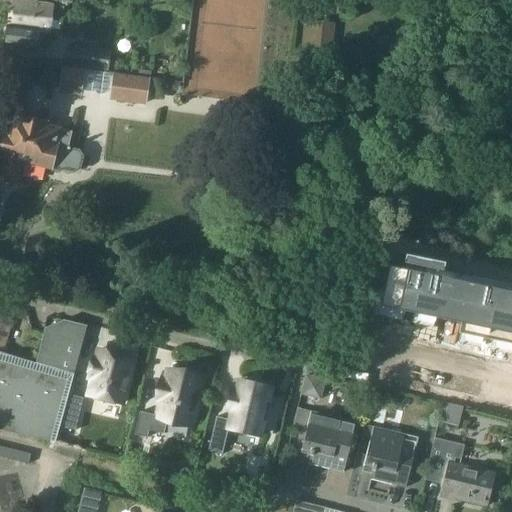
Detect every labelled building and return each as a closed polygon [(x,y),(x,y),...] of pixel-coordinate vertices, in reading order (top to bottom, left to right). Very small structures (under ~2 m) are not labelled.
[(12,0),(12,2),(6,45),(38,49),(40,30),(50,32),(52,16),(62,18),(64,8),(53,7),(52,7),(38,5),(39,1),(38,0),(12,0)] [(333,52),(337,24),(311,21),(308,48),(333,52)] [(110,70),(113,52),(76,46),(74,64),(110,70)] [(59,93),(81,96),(85,70),(63,66),(59,93)] [(289,70),(272,68),(270,86),(287,88),(289,70)] [(110,100),(146,105),(150,79),(114,73),(110,100)] [(21,121),(11,119),(3,156),(6,157),(1,180),(17,184),(21,163),(24,164),(24,161),(74,173),(80,168),(82,158),(78,151),(68,149),(72,133),(46,127),(47,125),(22,120),(21,121)] [(381,307),(375,333),(511,362),(511,292),(470,284),(454,281),(442,278),(445,264),(392,253),(389,267),(381,307)] [(0,348),(2,349),(14,313),(14,312),(0,307),(0,348)] [(45,328),(36,364),(73,375),(80,345),(85,328),(64,322),(45,328)] [(132,357),(99,350),(97,360),(93,359),(88,378),(93,379),(88,396),(122,404),(132,357)] [(68,395),(73,375),(36,364),(0,353),(0,430),(55,444),(60,427),(68,395)] [(202,379),(168,371),(166,381),(162,380),(157,399),(162,400),(158,416),(140,412),(134,435),(147,438),(149,431),(164,434),(167,420),(191,425),(202,379)] [(307,376),(305,376),(301,395),(314,398),(318,378),(307,376)] [(271,389),(239,382),(236,392),(232,391),(228,410),(232,411),(230,420),(216,417),(211,438),(226,441),(229,428),(261,436),(271,389)] [(83,399),(68,395),(60,427),(76,431),(83,399)] [(460,428),(464,407),(445,403),(440,423),(460,428)] [(344,421),(312,413),(312,412),(299,409),(295,425),(308,429),(303,451),(311,453),(310,456),(312,456),(310,465),(344,473),(351,444),(356,424),(344,421)] [(407,489),(414,460),(418,440),(405,437),(373,429),(364,467),(373,469),(372,471),(374,472),(372,480),(407,489)] [(435,440),(425,480),(445,486),(442,497),(454,500),(455,499),(487,507),(495,475),(461,467),(451,464),(455,445),(435,440)] [(0,456),(28,464),(31,455),(0,446),(0,456)] [(83,494),(83,497),(102,502),(102,499),(104,494),(85,489),(83,494)] [(325,511),(326,510),(298,503),(295,511),(325,511)]
